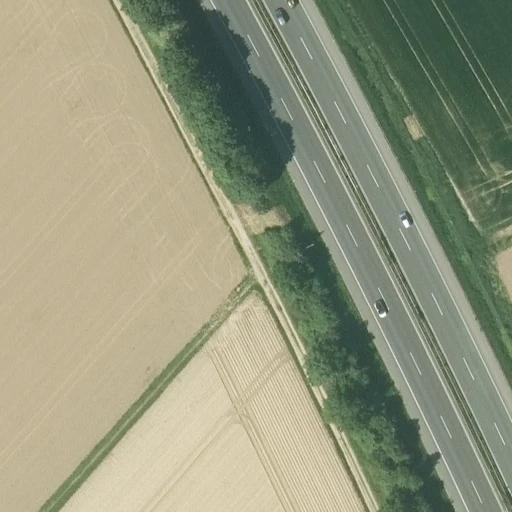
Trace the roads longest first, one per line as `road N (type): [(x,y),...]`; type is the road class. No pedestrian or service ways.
road 1 (track): [(375,511),(261,270),(114,0)]
road 2 (motorway): [(227,0),(484,511)]
road 3 (motorway): [(511,462),(278,0)]
road 4 (track): [(261,270),(45,511)]
